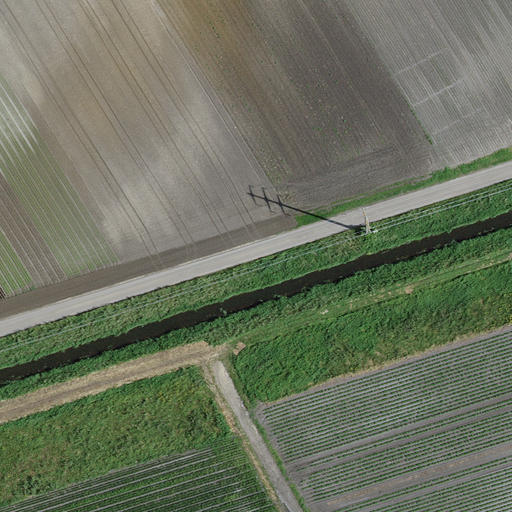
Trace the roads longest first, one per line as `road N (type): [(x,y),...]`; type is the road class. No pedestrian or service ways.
road 1 (unclassified): [(511,163),(0,324)]
road 2 (track): [(0,427),(511,267)]
road 3 (track): [(209,362),(292,511)]
